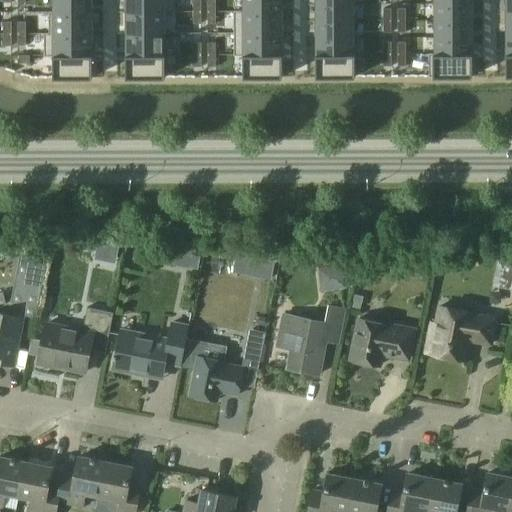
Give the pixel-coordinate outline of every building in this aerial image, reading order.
[(92,0),(54,0),(54,12),(93,12),(92,0)] [(126,0),(127,12),(166,12),(175,12),(175,0),(126,0)] [(201,0),(193,0),(194,12),(202,12),(201,0)] [(216,0),(208,0),(208,12),(216,12),(216,0)] [(283,0),(244,0),(244,11),(283,11),(283,0)] [(355,4),(317,4),(317,21),(355,21),(355,4)] [(473,4),(435,4),(436,21),(473,20),(473,4)] [(392,9),(384,9),(384,21),(392,21),(392,9)] [(398,9),(398,21),(406,21),(406,9),(398,9)] [(283,11),(244,11),(235,11),(235,33),(244,33),(283,33),(283,11)] [(54,12),(50,12),(50,34),(54,34),(93,34),(93,12),(54,12)] [(166,12),(127,12),(127,34),(166,33),(166,12)] [(202,12),(194,12),(194,24),(202,24),(202,12)] [(216,12),(208,12),(208,24),(216,24),(216,12)] [(473,20),(436,21),(436,37),(473,37),(473,20)] [(355,21),(317,21),(317,38),(355,38),(355,21)] [(392,21),(384,21),(384,33),(392,33),(392,21)] [(406,21),(398,21),(398,33),(406,33),(406,21)] [(12,22),(4,22),(4,34),(12,34),(12,22)] [(26,22),(18,22),(18,34),(26,34),(26,22)] [(166,33),(127,34),(127,55),(166,55),(166,33)] [(244,33),(235,33),(234,54),(244,55),(283,55),(283,33),(244,33)] [(12,34),(4,34),(4,46),(12,46),(12,34)] [(18,34),(18,46),(26,46),(26,34),(18,34)] [(45,34),(45,56),(54,55),(93,55),(93,34),(54,34),(50,34),(45,34)] [(473,37),(436,37),(436,54),(473,54),(473,37)] [(355,38),(317,38),(317,55),(355,54),(355,38)] [(392,42),(384,42),(384,54),(392,54),(392,42)] [(406,42),(398,42),(398,54),(406,54),(406,42)] [(202,43),(194,43),(194,55),(202,55),(202,43)] [(208,43),(208,55),(216,55),(216,43),(208,43)] [(355,54),(317,55),(317,77),(356,77),(356,54),(355,54)] [(392,54),(384,54),(384,66),(392,66),(392,54)] [(398,54),(398,66),(406,66),(406,54),(398,54)] [(436,54),(430,54),(430,76),(436,76),(473,76),(473,54),(436,54)] [(30,55),(18,55),(18,63),(30,63),(30,55)] [(93,55),(54,55),(55,78),(93,78),(93,55)] [(166,55),(127,55),(127,77),(166,77),(166,55)] [(202,55),(194,55),(194,67),(202,67),(202,55)] [(208,55),(208,67),(216,67),(216,55),(208,55)] [(283,55),(244,55),(244,77),(283,77),(283,55)] [(0,364),(14,367),(24,316),(36,318),(48,256),(20,253),(11,300),(0,306),(0,364)] [(272,280),(275,262),(256,258),(253,276),(272,280)] [(424,354),(464,362),(468,342),(490,346),(495,320),(473,316),(474,315),(439,308),(435,326),(430,325),(424,354)] [(67,369),(86,373),(91,346),(107,349),(114,313),(93,309),(88,332),(47,324),(39,362),(42,362),(43,365),(53,368),(55,365),(68,367),(67,369)] [(324,319),(345,323),(347,315),(326,311),(324,319)] [(286,369),(318,375),(321,355),(314,354),(317,341),(320,342),(323,324),(281,316),(275,348),(289,351),(286,369)] [(349,361),(378,367),(380,355),(407,360),(413,331),(357,321),(349,361)] [(133,370),(164,376),(166,363),(182,366),(190,326),(173,323),(170,339),(153,336),(152,340),(121,334),(114,370),(133,374),(133,370)] [(189,396),(217,402),(219,393),(238,396),(243,369),(224,365),(224,362),(196,357),(189,396)] [(19,496),(26,463),(0,458),(0,507),(3,508),(6,494),(19,496)] [(63,474),(59,495),(60,495),(58,502),(59,502),(83,507),(86,493),(99,496),(106,463),(79,458),(75,481),(63,479),(64,474),(63,474)] [(26,463),(19,496),(32,499),(29,511),(56,511),(59,502),(58,502),(60,495),(59,495),(48,492),(53,468),(26,463)] [(106,463),(99,496),(112,498),(109,511),(135,511),(140,488),(139,488),(138,493),(127,491),(132,468),(106,463)] [(414,511),(415,511),(422,511),(428,511),(435,479),(410,474),(405,498),(390,495),(387,511),(388,511),(414,511)] [(468,511),(494,511),(495,510),(505,511),(507,511),(511,491),(511,478),(489,474),(484,497),(471,495),(468,511)] [(334,511),(341,511),(347,511),(354,480),(329,475),(324,499),(312,497),(308,511),(334,511)] [(435,479),(428,511),(468,511),(458,509),(463,485),(435,479)] [(388,511),(387,511),(376,509),(381,486),(354,480),(347,511),(388,511)] [(232,511),(236,497),(202,490),(199,503),(185,500),(182,511),(232,511)]
